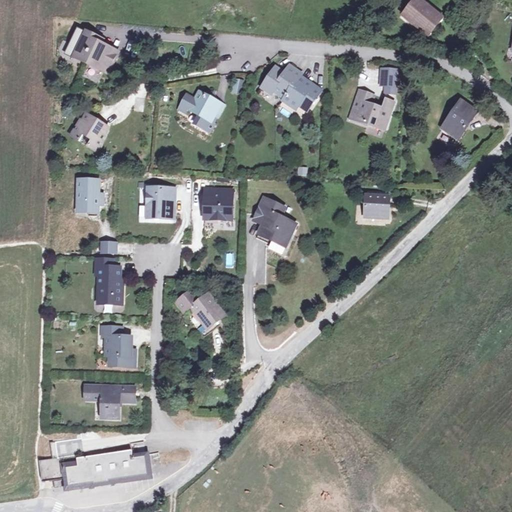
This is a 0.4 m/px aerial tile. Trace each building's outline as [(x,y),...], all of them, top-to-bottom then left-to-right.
[(418,25),(416,27),(428,36),(441,19),(417,0),(414,0),(404,14),(418,25)] [(415,29),(416,27),(418,25),(404,14),(400,18),(415,29)] [(66,54),(82,62),(91,67),(93,64),(100,68),(98,71),(107,76),(118,55),(102,47),(104,43),(79,30),(66,54)] [(283,77),(274,71),(262,87),(271,94),(274,91),(285,98),(299,78),(301,76),(289,68),(285,74),(283,77)] [(276,68),(274,71),(283,77),(285,74),(276,68)] [(396,70),(380,69),(379,86),(384,86),(384,94),(394,94),(396,70)] [(311,86),(299,78),(285,98),(284,100),(296,108),(299,104),(308,110),(319,93),(311,87),(311,86)] [(244,81),(234,79),(231,93),(241,95),(244,81)] [(185,96),(178,111),(187,116),(190,110),(198,115),(194,124),(210,131),(215,121),(211,119),(213,113),(218,116),(224,104),(212,98),(213,95),(212,89),(207,91),(205,95),(197,92),(193,100),(185,96)] [(366,103),(369,95),(359,92),(350,118),(377,127),(381,118),(387,120),(393,103),(385,100),(382,109),(370,104),(366,103)] [(459,103),(442,128),(447,131),(446,134),(456,141),(470,120),(469,120),(473,113),(459,103)] [(108,130),(87,116),(83,123),(81,122),(71,138),(79,143),(83,137),(91,142),(87,148),(98,155),(108,130)] [(383,129),(387,120),(381,118),(377,127),(383,129)] [(306,176),(307,167),(298,166),(297,175),(306,176)] [(99,182),(79,182),(78,214),(89,214),(89,212),(98,212),(98,206),(103,206),(103,197),(99,196),(99,182)] [(175,191),(148,190),(147,220),(172,221),(172,209),(175,209),(175,191)] [(233,191),(214,190),(214,198),(208,198),(205,201),(205,215),(213,215),(213,221),(232,221),(233,191)] [(390,198),(365,196),(364,219),(389,220),(390,198)] [(259,234),(282,245),(287,247),(291,238),(297,225),(279,217),(284,208),(264,199),(254,220),(263,225),(259,234)] [(118,242),(100,241),(100,254),(117,255),(118,242)] [(112,259),(96,259),(95,303),(123,303),(123,283),(121,283),(121,266),(112,265),(112,259)] [(176,302),(185,313),(192,307),(209,329),(226,316),(209,294),(208,295),(205,291),(199,296),(194,288),(176,302)] [(133,357),(133,338),(111,338),(112,329),(103,329),(103,338),(108,338),(107,358),(111,358),(111,368),(136,369),(136,357),(133,357)] [(120,387),(92,387),(92,401),(103,401),(103,419),(120,419),(120,403),(135,403),(136,389),(120,389),(120,387)] [(151,478),(149,470),(146,456),(134,458),(133,452),(79,461),(80,466),(68,468),(71,482),(72,490),(151,478)] [(41,480),(60,477),(57,458),(38,461),(41,480)]
